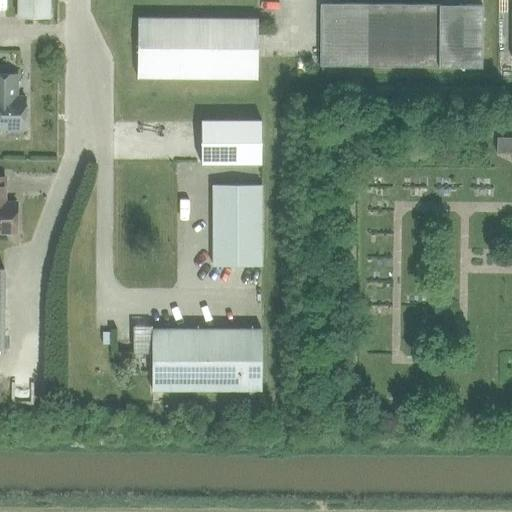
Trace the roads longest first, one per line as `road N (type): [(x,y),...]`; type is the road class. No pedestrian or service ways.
road 1 (unknown): [(73,115),(99,148),(100,221),(119,288),(208,295)]
road 2 (unknown): [(73,115),(72,146),(32,251),(32,368)]
